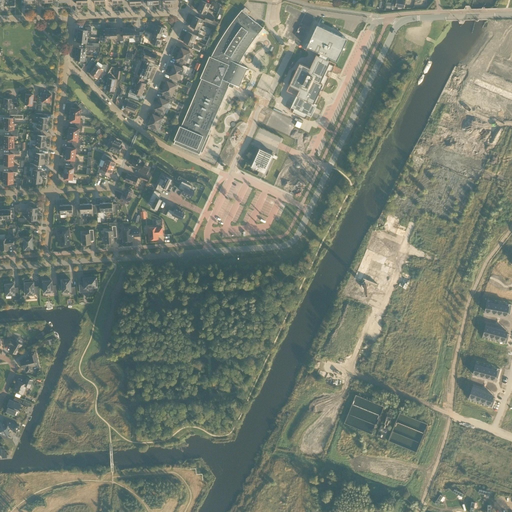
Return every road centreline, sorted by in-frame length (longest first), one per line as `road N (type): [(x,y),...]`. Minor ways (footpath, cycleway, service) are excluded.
road 1 (tertiary): [(309,210),(399,22),(511,14)]
road 2 (tertiary): [(45,264),(207,251)]
road 3 (residential): [(53,191),(66,68)]
road 4 (tertiary): [(207,251),(286,245),(309,210)]
road 5 (residential): [(135,124),(183,13)]
